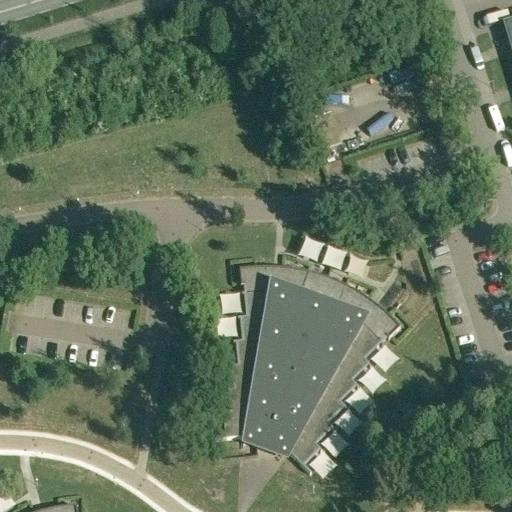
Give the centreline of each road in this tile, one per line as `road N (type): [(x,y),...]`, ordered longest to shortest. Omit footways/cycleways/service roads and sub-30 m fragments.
road 1 (residential): [(490,148),(304,204),(180,204)]
road 2 (residential): [(9,319),(161,338),(180,204)]
road 3 (residential): [(174,511),(98,461),(0,443)]
road 4 (residential): [(180,204),(0,227)]
road 5 (residential): [(448,16),(490,148)]
